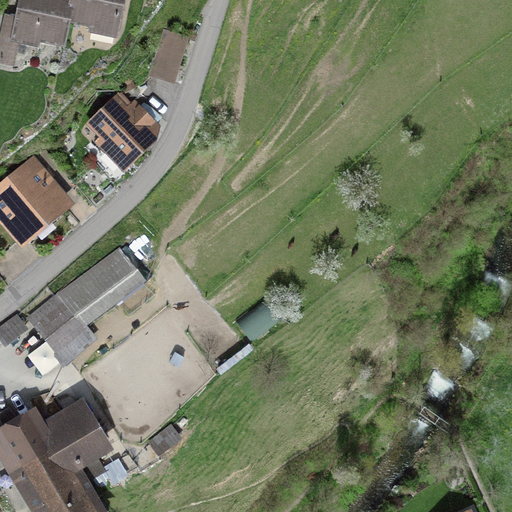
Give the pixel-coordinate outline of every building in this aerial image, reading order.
[(75,0),(18,0),(10,43),(65,53),(69,32),(75,0)] [(127,0),(75,0),(69,32),(120,42),(127,0)] [(186,43),(164,36),(151,80),(173,87),(186,43)] [(115,96),(85,126),(126,177),(156,132),(115,96)] [(31,164),(0,188),(0,228),(20,253),(70,213),(31,164)] [(27,324),(55,360),(144,292),(116,256),(27,324)] [(0,332),(0,350),(11,365),(33,348),(13,323),(0,332)] [(0,433),(0,467),(25,511),(101,511),(83,478),(112,462),(84,412),(47,432),(36,413),(0,433)]
